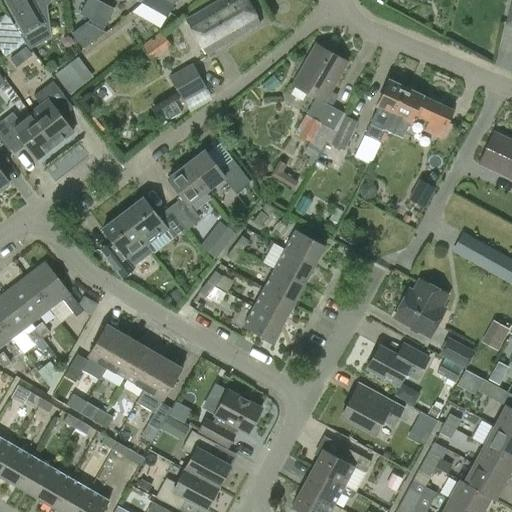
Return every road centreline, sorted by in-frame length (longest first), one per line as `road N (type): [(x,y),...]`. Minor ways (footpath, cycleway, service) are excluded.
road 1 (residential): [(32,215),(92,170),(134,165),(341,8)]
road 2 (residential): [(307,400),(62,255),(32,215)]
road 3 (residential): [(511,87),(341,8)]
road 4 (residential): [(307,400),(371,273)]
road 5 (residential): [(242,509),(307,400)]
